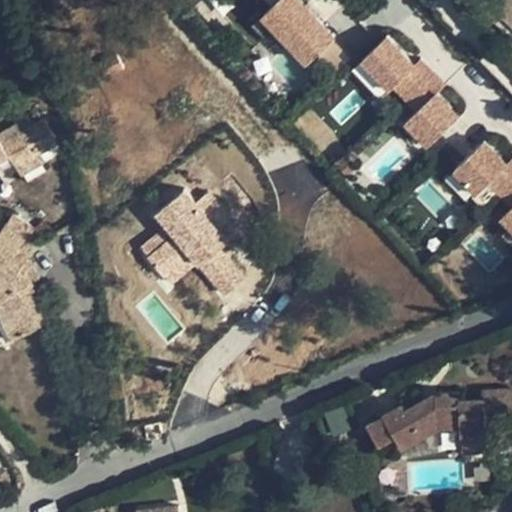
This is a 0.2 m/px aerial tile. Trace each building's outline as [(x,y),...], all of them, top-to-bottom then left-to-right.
[(295,0),(278,0),(263,15),(307,60),(331,37),(295,0)] [(274,27),(263,15),(253,24),(264,36),(274,27)] [(364,58),(375,70),(390,86),(393,83),(416,108),(405,119),(427,142),(457,114),(435,91),(443,83),(419,58),(414,63),(388,35),(364,58)] [(13,50),(18,62),(39,54),(35,42),(13,50)] [(124,68),(117,53),(89,68),(97,82),(124,68)] [(375,70),(364,58),(354,67),(365,79),(375,70)] [(0,161),(14,154),(24,172),(46,160),(41,150),(57,141),(44,116),(21,129),(19,125),(0,135),(0,161)] [(427,142),(416,129),(405,139),(417,152),(427,142)] [(455,167),(465,178),(476,189),(487,179),(511,204),(500,214),(511,226),(511,156),(505,163),(483,140),(455,167)] [(465,178),(455,167),(444,176),(455,188),(465,178)] [(198,259),(226,293),(244,278),(219,248),(229,241),(219,229),(231,219),(208,193),(197,202),(185,188),(158,210),(170,225),(178,234),(153,254),(150,256),(165,275),(192,252),(198,259)] [(19,204),(7,223),(35,241),(42,232),(43,233),(53,230),(45,221),(19,204)] [(0,299),(6,296),(25,334),(51,321),(25,270),(33,266),(30,259),(28,258),(37,242),(35,241),(7,223),(6,223),(0,232),(0,299)] [(170,225),(146,244),(153,254),(178,234),(170,225)] [(511,246),(511,226),(511,225),(500,235),(511,247),(511,246)] [(192,252),(165,275),(171,282),(198,259),(192,252)] [(0,299),(0,317),(12,341),(25,334),(6,296),(0,299)] [(383,413),(368,421),(380,443),(396,436),(402,445),(422,434),(416,423),(438,412),(438,426),(460,425),(460,437),(461,437),(486,436),(485,409),(495,408),(505,427),(511,422),(511,394),(508,388),(482,389),(483,397),(460,398),(460,390),(436,391),(437,398),(423,407),(419,400),(405,408),(402,402),(383,413)] [(436,391),(419,400),(423,407),(437,398),(436,391)] [(438,412),(416,423),(422,434),(438,426),(438,412)] [(81,423),(71,426),(76,442),(87,437),(81,423)] [(486,436),(461,437),(462,452),(487,451),(486,436)] [(412,464),(399,464),(400,495),(413,494),(413,489),(412,464)]
